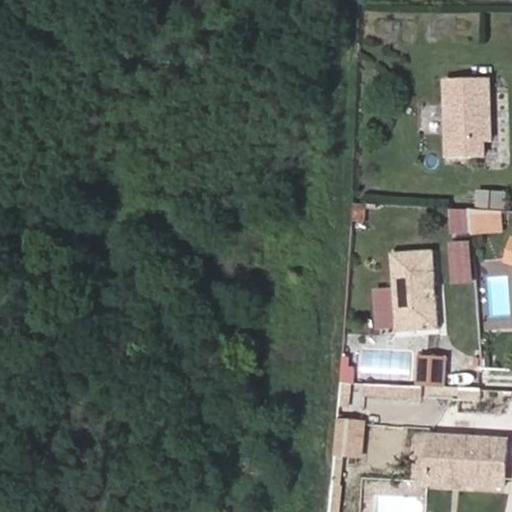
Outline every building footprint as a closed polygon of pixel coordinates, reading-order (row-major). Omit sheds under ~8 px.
[(491,80),(448,80),(447,159),(483,159),(483,144),(491,143),(491,80)] [(480,191),(479,207),(507,208),(508,193),(480,191)] [(436,251),(393,253),(397,333),(441,329),(439,297),(434,297),(433,285),(438,284),(436,251)] [(421,385),(448,387),(449,357),(420,355),(418,385),(421,385)] [(338,380),(353,382),(355,359),(340,358),(338,380)] [(421,385),(368,383),(367,394),(420,397),(421,385)] [(363,424),(338,422),(336,452),(361,454),(363,424)] [(508,441),(431,434),(426,481),(503,488),(508,441)]
